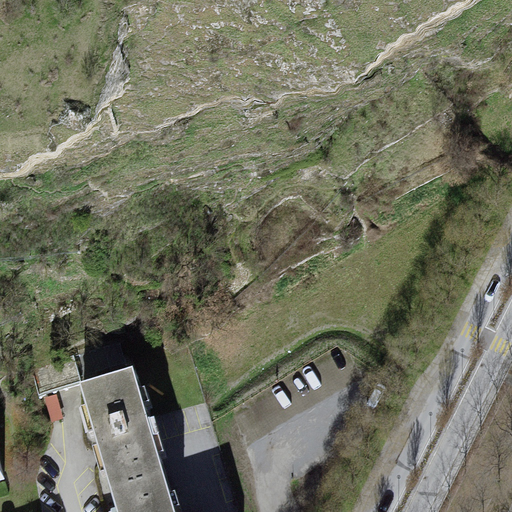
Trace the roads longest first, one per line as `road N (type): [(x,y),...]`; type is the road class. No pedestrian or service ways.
road 1 (residential): [(511,250),(382,511)]
road 2 (residential): [(416,511),(511,325)]
